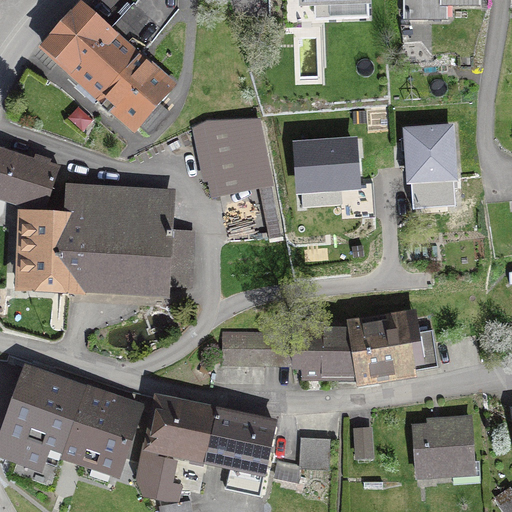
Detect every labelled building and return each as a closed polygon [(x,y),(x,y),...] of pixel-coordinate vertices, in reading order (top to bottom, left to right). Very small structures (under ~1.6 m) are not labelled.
[(372,0),(298,0),(299,10),(373,7),(372,0)] [(477,6),(477,0),(403,0),(403,20),(444,19),(444,6),(477,6)] [(80,5),(42,48),(100,99),(137,58),(80,5)] [(158,106),(173,90),(137,58),(100,99),(135,131),(138,128),(148,136),(155,133),(169,117),(158,106)] [(258,191),(268,241),(278,239),(255,121),(197,133),(210,200),(258,191)] [(412,197),(454,197),(453,133),(411,134),(412,197)] [(357,139),(287,145),(292,204),(362,198),(357,139)] [(28,204),(45,210),(57,169),(47,166),(48,163),(34,158),(31,165),(0,154),(0,198),(28,207),(28,204)] [(175,189),(66,183),(64,212),(18,210),(14,291),(170,299),(175,189)] [(300,377),(353,378),(354,382),(436,369),(430,332),(408,336),(405,320),(346,330),(346,331),(300,330),(300,377)] [(220,366),(292,367),(292,336),(221,335),(220,366)] [(61,453),(62,451),(116,470),(137,410),(26,372),(0,449),(0,455),(39,468),(46,448),(61,453)] [(205,460),(214,415),(158,403),(149,448),(142,446),(135,481),(142,498),(164,502),(172,463),(154,459),(156,449),(205,460)] [(214,415),(205,460),(230,465),(224,490),(258,498),(273,428),(214,415)] [(443,424),(443,429),(412,431),(416,477),(472,472),(469,422),(443,424)] [(370,459),(368,431),(354,432),(356,460),(370,459)] [(328,442),(300,440),(298,470),(326,472),(328,442)] [(295,483),(298,468),(278,464),(275,478),(295,483)] [(511,511),(511,498),(508,492),(495,500),(503,511),(511,511)] [(157,508),(158,511),(190,511),(189,502),(157,508)]
